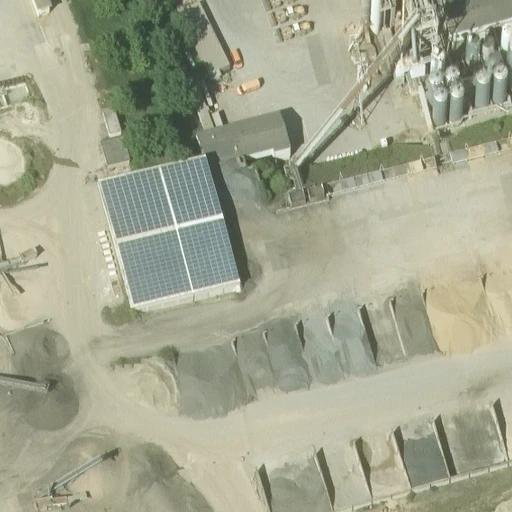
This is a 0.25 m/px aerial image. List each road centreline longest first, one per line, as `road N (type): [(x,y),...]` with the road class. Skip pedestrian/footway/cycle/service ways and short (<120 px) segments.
road 1 (track): [(0,247),(11,250),(58,227),(84,314),(88,395),(105,437),(130,447),(225,454)]
road 2 (track): [(511,376),(225,454),(252,511)]
road 3 (unknown): [(0,208),(70,155),(56,35),(44,0)]
